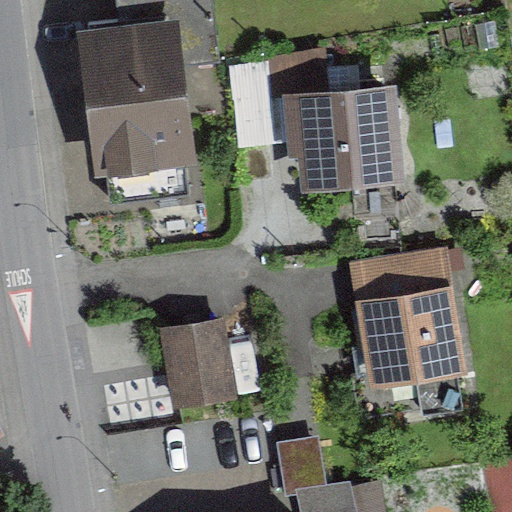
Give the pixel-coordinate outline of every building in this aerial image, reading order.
[(109,0),(111,23),(167,18),(172,69),(222,67),(215,0),(109,0)] [(172,69),(167,18),(111,23),(74,27),(91,197),(185,188),(172,69)] [(391,176),(381,87),(276,98),(285,187),(391,176)] [(343,296),(437,282),(432,251),(338,265),(343,296)] [(343,296),(357,387),(452,372),(437,282),(343,296)] [(219,319),(166,327),(177,399),(230,391),(219,319)]
